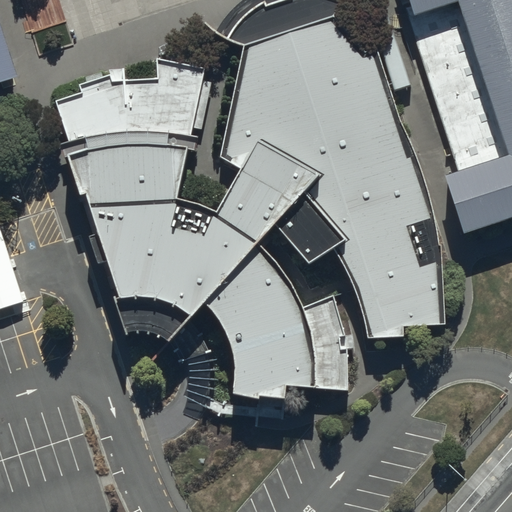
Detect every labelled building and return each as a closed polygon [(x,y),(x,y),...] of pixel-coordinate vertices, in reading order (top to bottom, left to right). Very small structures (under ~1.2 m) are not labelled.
[(71,162),(116,301),(128,299),(144,299),(170,306),(177,311),(183,315),(190,320),(204,305),(222,330),(231,359),(232,393),(281,400),(283,386),(341,392),(341,362),(339,335),(329,296),(298,307),(276,270),(256,246),(271,225),(305,263),(329,247),(343,272),(355,305),(363,338),(401,338),(400,327),(442,325),(437,250),(425,189),(397,126),(372,50),(361,54),(329,19),(338,4),(325,0),(276,0),(261,4),(243,18),(226,42),(241,49),(219,159),(238,172),(215,217),(175,201),(203,72),(158,61),(154,83),(111,84),(58,105),(71,146),(71,162)] [(442,177),(460,234),(511,218),(511,0),(404,0),(411,16),(456,1),(507,155),(461,170),(442,177)] [(456,1),(411,16),(461,170),(507,155),(456,1)] [(0,81),(20,75),(0,14),(0,81)] [(0,167),(9,164),(0,137),(0,167)] [(0,308),(23,301),(0,231),(0,308)]
